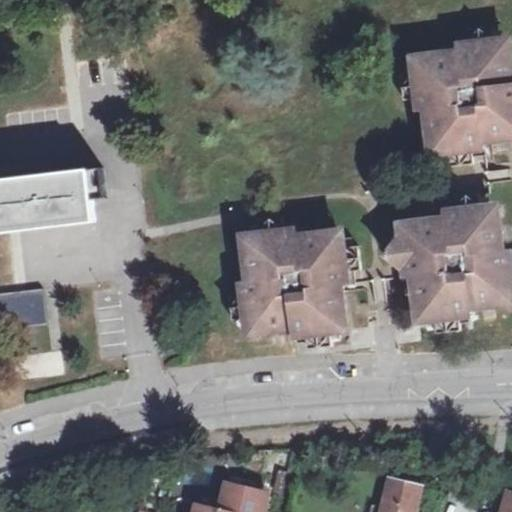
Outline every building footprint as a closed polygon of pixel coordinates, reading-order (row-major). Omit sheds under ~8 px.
[(404,79),(408,102),(417,101),(419,115),(431,113),(434,132),(440,131),(444,153),(452,153),(455,169),(475,166),(472,151),(485,148),(485,143),(510,139),(509,132),(511,131),(511,61),(509,62),(507,41),(496,43),(493,31),(473,35),(475,46),(459,48),(461,53),(439,57),(440,64),(414,68),(416,77),(404,79)] [(0,235),(97,225),(92,170),(0,179),(0,235)] [(442,330),(465,327),(463,313),(477,312),(477,305),(499,303),(498,295),(511,292),(511,261),(510,251),(506,252),(503,227),(497,229),(493,206),(483,207),(481,194),(457,198),(459,211),(449,212),(449,219),(429,222),(429,229),(406,231),(407,240),(393,241),(397,266),(410,264),(413,276),(419,275),(422,295),(427,295),(430,317),(440,316),(442,330)] [(234,297),(234,320),(247,319),(248,325),(270,323),(271,330),(292,328),(293,333),(308,332),(309,345),(332,345),(331,329),(340,328),(339,307),(345,305),(344,284),(350,282),(349,272),(364,271),(362,246),(345,246),(345,239),(322,241),(321,236),(297,237),(295,231),(286,231),(286,220),(263,221),(263,235),(255,236),(256,257),(248,259),(250,282),(245,283),(245,297),(234,297)] [(45,292),(0,294),(0,328),(47,326),(45,292)] [(382,511),(414,511),(422,488),(392,480),(382,511)] [(203,511),(199,511),(258,511),(263,497),(227,488),(221,511),(203,511)]
